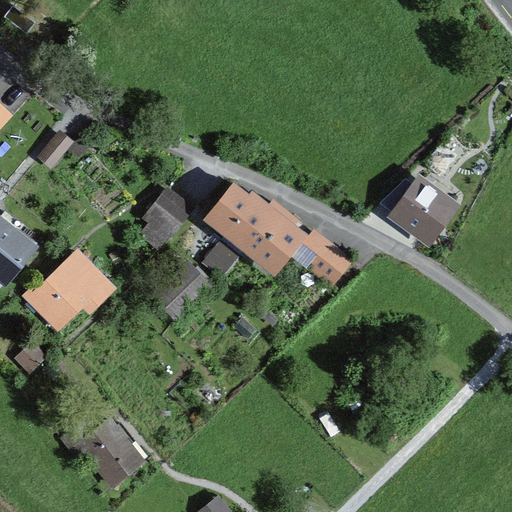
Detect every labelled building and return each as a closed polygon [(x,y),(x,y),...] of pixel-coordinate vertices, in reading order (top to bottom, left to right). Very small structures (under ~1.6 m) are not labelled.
[(36,21),(13,4),(4,16),(27,33),(36,21)] [(0,126),(13,112),(0,99),(0,126)] [(494,132),(500,125),(488,115),(482,122),(494,132)] [(78,136),(75,140),(60,128),(36,157),(51,169),(67,149),(78,158),(89,145),(78,136)] [(472,170),(452,157),(437,178),(465,197),(476,180),(468,175),(472,170)] [(461,201),(419,171),(387,216),(429,246),(461,201)] [(312,226),(308,231),(251,188),(248,191),(233,179),(202,219),(275,274),(290,255),(332,286),(354,258),(312,226)] [(194,206),(167,184),(142,217),(148,222),(138,235),(159,251),(194,206)] [(39,244),(0,214),(0,282),(6,287),(39,244)] [(222,275),(239,254),(222,240),(204,261),(222,275)] [(77,246),(33,290),(30,287),(22,295),(58,331),(83,306),(89,313),(117,285),(77,246)] [(157,296),(175,314),(208,283),(190,265),(157,296)] [(255,330),(243,318),(232,330),(244,341),(255,330)] [(32,339),(14,357),(29,373),(47,356),(32,339)] [(370,397),(347,408),(355,425),(378,414),(370,397)] [(146,460),(109,413),(85,433),(78,423),(60,438),(74,455),(81,449),(112,488),(146,460)] [(387,422),(375,431),(388,448),(400,438),(387,422)] [(233,511),(218,493),(196,511),(233,511)]
